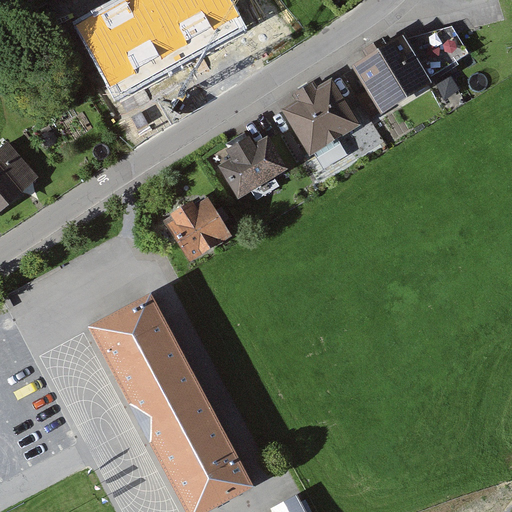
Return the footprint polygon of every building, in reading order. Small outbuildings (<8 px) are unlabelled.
[(231,0),(120,0),(73,26),(113,97),(247,28),(231,0)] [(408,40),(357,70),(385,116),(434,87),(431,82),(471,58),(455,31),(408,40)] [(336,82),(284,115),(313,162),(365,129),(336,82)] [(252,138),(214,161),(240,203),(291,172),(271,140),(258,148),(252,138)] [(9,143),(0,149),(0,211),(39,182),(9,143)] [(209,196),(166,222),(192,265),(236,239),(209,196)] [(156,293),(90,329),(188,511),(218,511),(261,489),(156,293)] [(310,511),(300,494),(272,509),(273,511),(310,511)]
